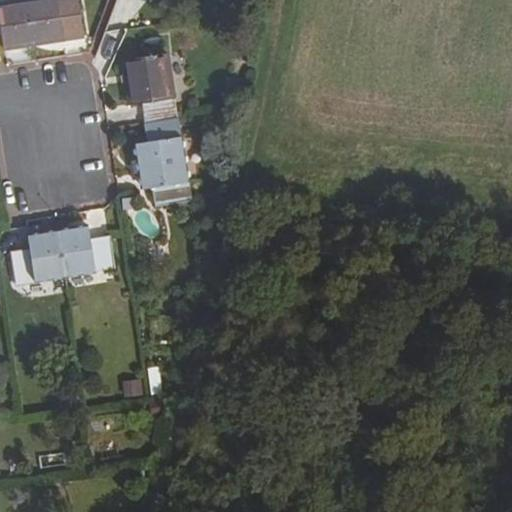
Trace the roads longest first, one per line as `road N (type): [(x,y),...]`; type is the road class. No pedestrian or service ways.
road 1 (track): [(278,0),(235,227),(152,511)]
road 2 (track): [(511,188),(248,158)]
